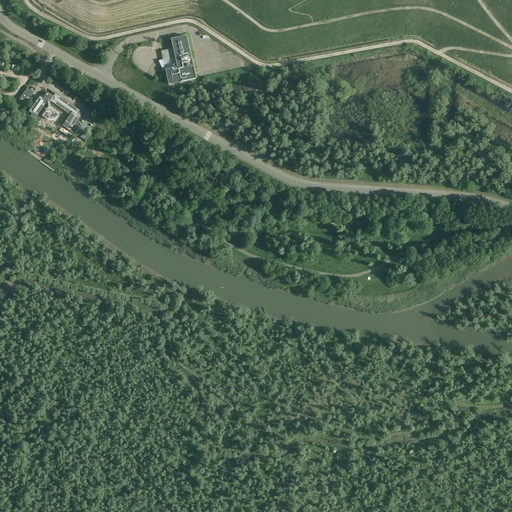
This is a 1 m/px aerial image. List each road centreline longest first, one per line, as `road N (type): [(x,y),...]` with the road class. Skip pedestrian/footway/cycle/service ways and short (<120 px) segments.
road 1 (tertiary): [(511,209),(285,178),(14,29),(0,13)]
road 2 (track): [(223,0),(274,31),(423,7),(511,49)]
